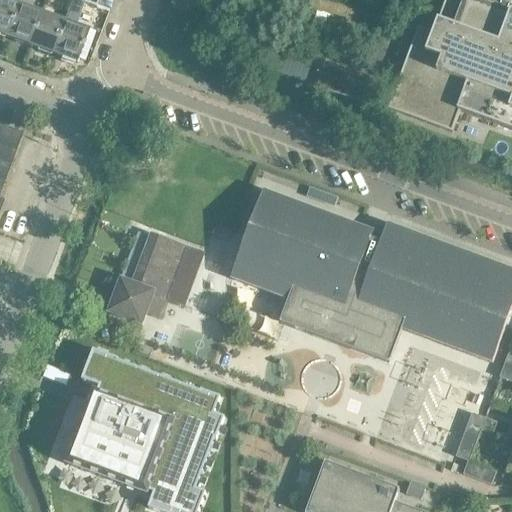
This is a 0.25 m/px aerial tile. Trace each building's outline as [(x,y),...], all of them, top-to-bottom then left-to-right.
[(0,0),(0,35),(4,37),(16,4),(5,0),(0,0)] [(259,0),(257,30),(277,31),(279,0),(259,0)] [(511,13),(474,0),(444,0),(433,33),(418,28),(388,110),(451,133),(459,112),(511,130),(511,13)] [(27,45),(39,12),(16,4),(4,37),(27,45)] [(63,21),(39,12),(27,45),(51,54),(63,21)] [(317,13),(308,39),(319,42),(327,16),(317,13)] [(63,21),(51,54),(75,62),(87,30),(63,21)] [(268,41),(260,65),(305,80),(313,57),(268,41)] [(326,64),(318,87),(370,105),(378,83),(326,64)] [(0,190),(20,137),(0,128),(0,190)] [(264,193),(231,280),(290,302),(282,325),(390,365),(403,329),(410,332),(409,334),(493,364),(511,312),(511,272),(388,226),(381,244),(371,241),(374,234),(264,193)] [(215,227),(213,234),(228,240),(231,232),(215,227)] [(121,280),(108,314),(142,326),(146,314),(158,319),(166,299),(185,306),(204,255),(151,235),(133,284),(121,280)] [(66,314),(62,325),(78,330),(82,319),(66,314)] [(137,345),(134,353),(150,358),(152,350),(137,345)] [(94,392),(66,465),(124,487),(138,492),(148,496),(149,493),(155,495),(149,510),(154,511),(199,511),(206,495),(196,491),(215,442),(217,442),(225,420),(214,416),(221,400),(201,392),(201,394),(119,363),(119,362),(94,352),(82,382),(100,389),(98,394),(94,392)] [(42,378),(57,383),(61,372),(46,367),(42,378)] [(511,370),(504,368),(500,379),(511,383),(511,370)] [(61,372),(57,383),(65,386),(69,375),(61,372)] [(472,415),(456,458),(468,463),(469,463),(481,432),(486,420),(485,420),(472,415)] [(486,420),(481,432),(493,437),(497,424),(486,420)] [(419,511),(395,503),(400,491),(326,464),(307,511),(419,511)] [(468,464),(463,476),(491,487),(496,474),(469,464),(468,464)] [(410,484),(406,496),(421,501),(425,490),(410,484)]
